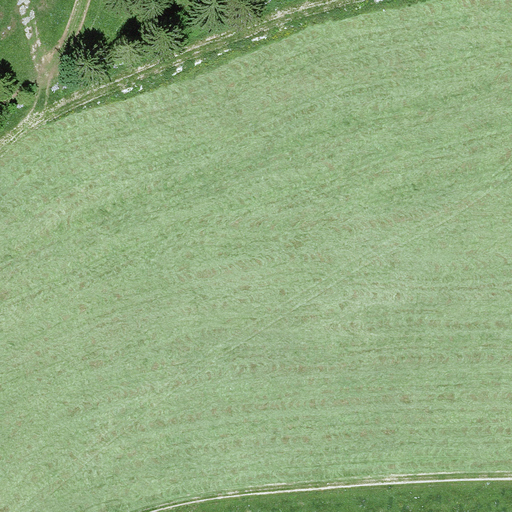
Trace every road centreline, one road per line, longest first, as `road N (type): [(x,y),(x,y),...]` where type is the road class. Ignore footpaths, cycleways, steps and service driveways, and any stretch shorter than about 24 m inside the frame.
road 1 (track): [(511,476),(332,486),(179,511)]
road 2 (track): [(0,146),(37,111),(34,0)]
